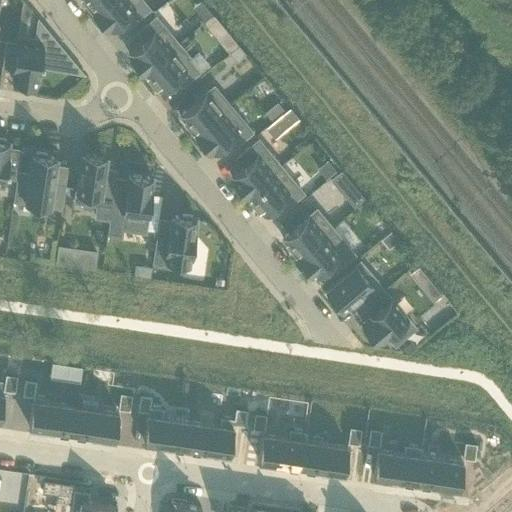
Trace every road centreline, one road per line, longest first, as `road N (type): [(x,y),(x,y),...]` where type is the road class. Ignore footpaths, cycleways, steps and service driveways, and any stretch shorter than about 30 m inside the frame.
road 1 (residential): [(331,338),(122,88)]
road 2 (residential): [(151,463),(423,511)]
road 3 (residential): [(0,443),(151,463)]
road 4 (residential): [(0,107),(79,115),(122,88)]
